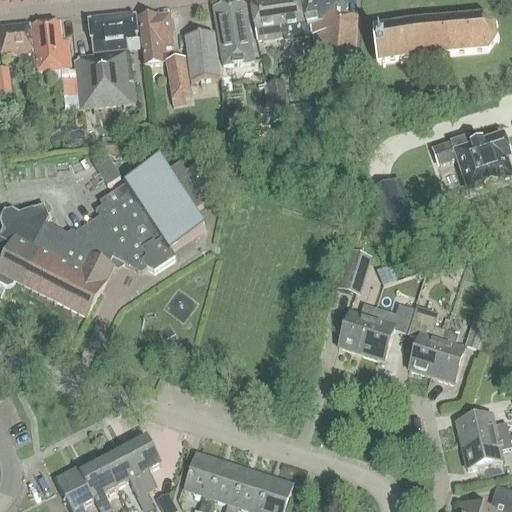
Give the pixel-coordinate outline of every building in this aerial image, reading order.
[(343,0),(307,0),(301,1),(305,26),(308,26),(309,37),(311,37),(317,81),(353,77),(355,19),(346,20),(343,0)] [(301,1),(249,8),(256,43),(261,42),(261,44),(284,41),(284,44),(307,41),(305,26),(301,1)] [(220,68),(252,64),(244,7),(212,11),(220,68)] [(86,22),(91,60),(73,62),(79,113),(135,106),(129,53),(136,52),(132,17),(86,22)] [(184,100),(189,99),(183,60),(172,62),(171,55),(173,55),(168,18),(155,20),(155,19),(137,21),(144,69),(161,67),(161,64),(165,63),(171,109),(185,107),(184,100)] [(486,54),(495,42),(493,28),(483,18),(458,20),(417,24),(366,33),(375,67),(398,63),(418,60),(448,57),(486,54)] [(58,25),(30,27),(33,58),(34,70),(35,75),(69,72),(66,43),(60,43),(58,25)] [(20,71),(34,70),(33,58),(30,27),(0,30),(0,60),(0,61),(18,60),(20,71)] [(214,36),(184,40),(190,85),(220,81),(214,36)] [(13,68),(0,69),(0,94),(15,94),(13,68)] [(266,86),(272,126),(289,124),(283,83),(266,86)] [(64,137),(65,152),(83,150),(81,130),(72,131),(73,136),(64,137)] [(467,194),(510,179),(504,162),(507,161),(500,139),(470,150),(467,140),(450,146),(450,147),(432,153),(437,168),(456,161),(467,194)] [(94,169),(107,188),(120,180),(107,160),(94,169)] [(65,236),(45,226),(47,222),(43,207),(18,215),(11,211),(2,214),(0,217),(0,229),(0,231),(4,233),(0,240),(0,286),(5,289),(15,285),(86,321),(105,283),(104,282),(111,268),(107,267),(110,260),(139,275),(145,271),(153,275),(174,261),(169,254),(203,231),(192,214),(204,205),(196,193),(208,186),(196,167),(184,175),(178,166),(166,174),(158,162),(123,185),(125,187),(98,205),(100,209),(94,213),(98,220),(75,235),(71,233),(65,236)] [(385,255),(417,242),(395,183),(362,196),(385,255)] [(359,299),(371,260),(345,252),(333,291),(359,299)] [(337,350),(359,357),(374,311),(362,307),(359,318),(348,314),(337,350)] [(394,318),(374,311),(359,357),(382,364),(392,333),(403,337),(411,313),(397,308),(394,318)] [(407,372),(430,380),(444,334),(433,330),(437,316),(414,309),(405,338),(417,341),(407,372)] [(486,322),(474,318),(464,349),(476,353),(486,322)] [(456,338),(444,334),(430,380),(453,387),(463,353),(453,349),(456,338)] [(460,449),(507,439),(504,426),(492,429),(490,418),(455,426),(460,449)] [(510,451),(507,439),(460,449),(466,472),(500,464),(498,454),(510,451)] [(122,453),(145,495),(155,490),(147,475),(160,468),(145,441),(122,453)] [(122,453),(100,465),(115,492),(127,486),(135,501),(145,495),(122,453)] [(195,456),(182,494),(202,500),(198,511),(208,511),(211,503),(207,502),(219,464),(195,456)] [(219,464),(207,502),(211,503),(226,508),(224,511),(235,511),(236,511),(230,510),(243,472),(219,464)] [(93,504),(92,504),(96,511),(109,511),(103,499),(115,492),(100,465),(78,477),(93,504)] [(80,511),(92,504),(93,504),(78,477),(75,471),(52,484),(67,511),(80,511)] [(243,472),(230,510),(236,511),(237,511),(256,511),(267,479),(243,472)] [(267,479),(256,511),(283,511),(291,487),(267,479)] [(155,503),(159,511),(175,511),(167,497),(155,503)] [(483,511),(463,505),(460,511),(511,511),(511,508),(493,503),(490,511),(483,511)]
